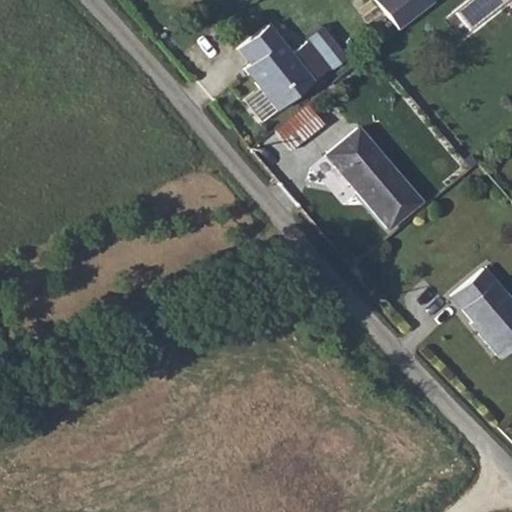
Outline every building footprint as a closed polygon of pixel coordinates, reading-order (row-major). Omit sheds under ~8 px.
[(377,0),(400,28),(435,0),(377,0)] [(245,67),(278,108),(314,79),(269,22),(238,47),(248,63),(245,67)] [(275,129),(272,131),(289,151),(322,124),(306,104),(305,105),(299,110),(293,115),(287,119),(281,124),(275,129)] [(356,128),(324,155),(387,228),(418,201),(356,128)] [(511,299),(485,268),(452,296),(477,327),(475,330),(499,360),(511,349),(511,299)]
